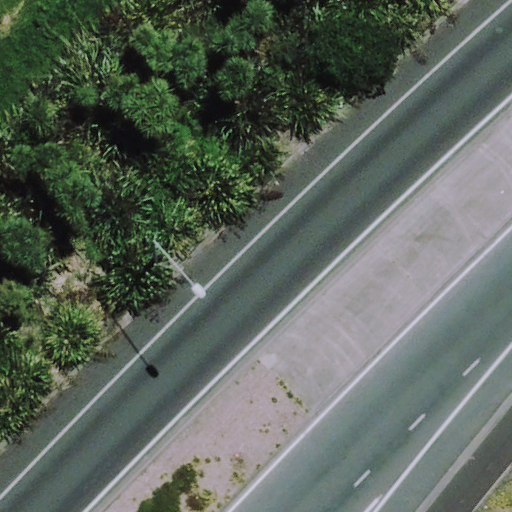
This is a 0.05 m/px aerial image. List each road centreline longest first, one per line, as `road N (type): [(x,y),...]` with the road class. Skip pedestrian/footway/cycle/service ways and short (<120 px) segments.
road 1 (tertiary): [(29,511),(511,57)]
road 2 (tertiary): [(511,317),(333,511)]
